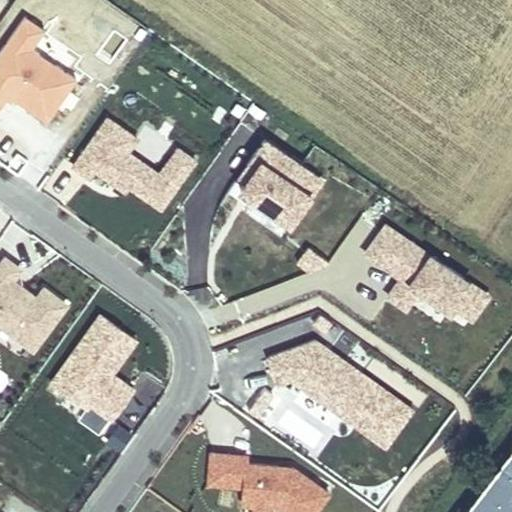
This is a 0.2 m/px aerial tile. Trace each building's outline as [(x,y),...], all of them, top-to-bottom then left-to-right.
[(43,25),(27,14),(0,50),(0,106),(4,103),(44,128),(76,75),(67,64),(76,58),(40,35),(43,25)] [(137,135),(102,110),(64,164),(90,182),(95,174),(122,193),(130,190),(162,213),(201,157),(172,136),(153,162),(130,145),(137,135)] [(321,180),(261,141),(229,191),(289,230),(321,180)] [(489,291),(384,223),(361,254),(394,280),(385,297),(404,310),(421,294),(473,322),(489,291)] [(0,255),(0,329),(31,352),(69,300),(43,281),(35,292),(16,278),(24,268),(2,252),(0,255)] [(136,335),(98,313),(47,382),(111,419),(134,383),(113,371),(136,335)] [(312,336),(265,355),(280,392),(302,391),(383,445),(411,404),(312,336)] [(511,511),(511,446),(461,511),(511,511)] [(250,454),(207,450),(205,488),(234,488),(235,504),(251,506),(250,511),(273,511),(275,508),(280,511),(315,511),(327,494),(290,465),(249,461),(250,454)]
